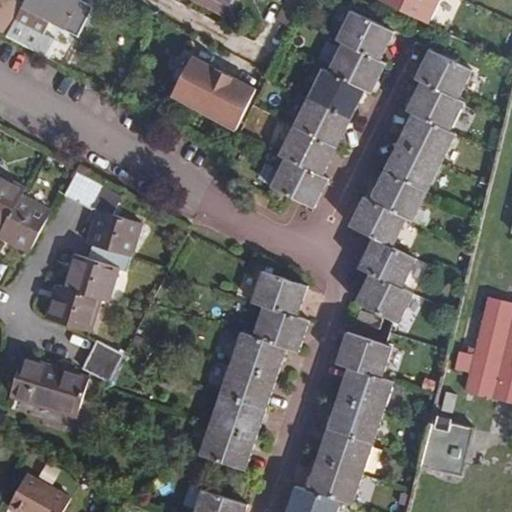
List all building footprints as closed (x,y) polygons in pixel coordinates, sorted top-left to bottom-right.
[(0,10),(0,33),(7,38),(23,5),(12,0),(0,0),(0,7),(1,9),(0,10)] [(7,38),(50,60),(58,43),(45,36),(52,24),(79,37),(95,4),(86,0),(25,0),(23,5),(7,38)] [(294,26),(306,0),(285,0),(277,17),(294,26)] [(380,0),(430,24),(441,0),(380,0)] [(377,59),(391,31),(352,12),(339,40),(345,43),(330,72),(323,70),(280,154),(289,159),(273,187),(310,206),(325,177),(324,176),(319,174),(362,88),(368,91),(383,62),(381,60),(377,59)] [(474,71),(437,54),(422,81),(423,82),(428,85),(414,113),(419,116),(376,202),(372,200),(370,199),(355,228),(374,238),(379,240),(364,269),(370,273),(375,275),(360,304),(400,324),(415,295),(402,288),(417,259),(394,247),(409,217),(415,221),(458,135),(451,131),(466,103),(459,100),(474,71)] [(257,90),(193,58),(172,97),(237,130),(257,90)] [(124,196),(78,172),(65,196),(100,211),(89,243),(94,244),(90,260),(77,256),(66,288),(58,286),(48,318),(91,332),(101,301),(108,303),(119,270),(125,271),(130,256),(133,256),(142,225),(113,216),(124,196)] [(0,226),(5,229),(0,237),(30,253),(52,213),(21,197),(26,190),(0,175),(0,226)] [(294,314),(304,286),(263,272),(253,302),(265,306),(255,335),(243,332),(211,425),(201,455),(242,468),(283,346),(289,348),(296,350),(307,319),(300,317),(294,314)] [(511,305),(486,299),(483,313),(472,356),(458,352),(454,368),(471,373),(466,393),(511,404),(511,305)] [(384,324),(362,313),(356,322),(379,333),(384,324)] [(393,348),(353,335),(342,366),(348,368),(353,370),(313,491),(307,490),(301,488),(292,511),(338,511),(342,501),(354,504),(395,382),(382,378),(393,348)] [(111,382),(125,355),(98,340),(85,368),(111,382)] [(90,378),(25,359),(12,398),(78,418),(90,378)] [(472,434),(436,426),(425,472),(461,480),(472,434)] [(27,473),(8,506),(18,511),(63,511),(72,498),(27,473)] [(240,511),(244,503),(203,491),(195,511),(240,511)]
